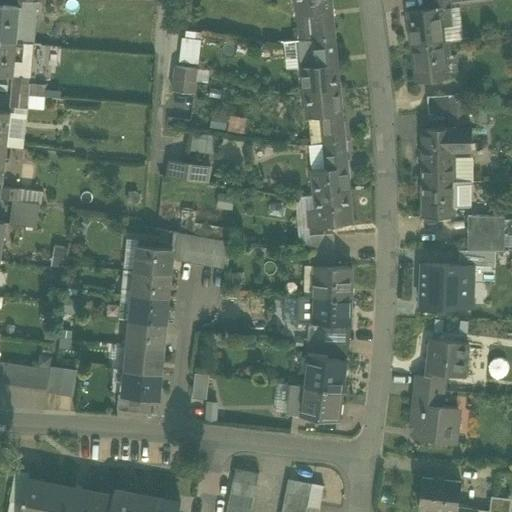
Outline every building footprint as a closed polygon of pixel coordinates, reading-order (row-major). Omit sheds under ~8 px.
[(332,11),(330,0),(295,0),(297,14),(311,13),(332,11)] [(454,7),(453,2),(452,0),(433,0),(434,9),(439,8),(451,8),(454,7)] [(32,43),(36,1),(19,1),(18,8),(16,42),(32,43)] [(0,6),(0,40),(16,42),(18,8),(0,6)] [(454,7),(451,8),(453,25),(441,27),(443,42),(463,40),(459,7),(454,7)] [(408,12),(412,46),(443,42),(441,27),(439,8),(434,9),(408,12)] [(439,8),(441,27),(453,25),(451,8),(439,8)] [(311,13),(314,39),(334,37),(333,23),(332,17),(332,11),(311,13)] [(296,14),(299,40),(314,39),(311,13),(297,14),(296,14)] [(336,55),(334,37),(314,39),(316,66),(337,63),(336,55)] [(179,66),(198,69),(201,40),(182,38),(179,66)] [(299,40),(301,67),(316,66),(314,39),(299,40)] [(0,74),(13,76),(16,42),(0,40),(0,74)] [(286,69),(301,67),(299,40),(284,41),(286,69)] [(16,42),(13,76),(29,77),(32,43),(16,42)] [(447,76),(443,42),(412,46),(416,80),(447,76)] [(304,92),(305,92),(339,89),(337,63),(316,66),(301,67),(304,92)] [(176,66),(174,79),(173,91),(195,94),(196,82),(198,69),(179,66),(176,66)] [(198,69),(196,82),(208,83),(209,70),(198,69)] [(11,94),(28,95),(29,83),(12,82),(11,94)] [(45,84),(29,83),(28,95),(44,97),(45,84)] [(342,114),(339,89),(305,92),(307,118),(308,117),(321,116),(342,114)] [(10,106),(28,107),(28,95),(11,94),(10,106)] [(44,97),(28,95),(28,107),(43,108),(44,97)] [(428,97),(429,114),(450,112),(449,100),(450,100),(449,96),(428,97)] [(449,100),(450,112),(467,111),(466,99),(450,100),(449,100)] [(10,112),(6,146),(24,148),(28,107),(10,106),(10,112)] [(0,111),(0,145),(6,146),(10,112),(0,111)] [(467,123),(467,111),(450,112),(450,124),(467,123)] [(228,116),(212,113),(209,128),(225,130),(228,116)] [(321,116),(324,143),(344,141),(342,114),(321,116)] [(228,116),(225,130),(245,134),(247,119),(228,116)] [(310,144),(324,143),(321,116),(308,117),(310,144)] [(422,129),(423,182),(454,182),(454,151),(472,151),(471,128),(422,129)] [(219,141),(198,138),(196,151),(217,154),(219,141)] [(347,167),(344,141),(324,143),(326,169),(347,167)] [(309,144),(312,170),(326,169),(324,143),(310,144),(309,144)] [(170,178),(191,181),(191,180),(194,167),(172,164),(170,178)] [(194,167),(191,180),(209,183),(211,170),(194,167)] [(312,170),(314,196),(349,192),(347,167),(326,169),(312,170)] [(455,216),(455,207),(454,182),(423,182),(423,216),(455,216)] [(471,182),(454,182),(455,207),(471,207),(471,182)] [(1,198),(13,200),(18,200),(19,188),(2,186),(1,198)] [(18,200),(39,203),(41,191),(19,188),(18,200)] [(236,195),(219,192),(216,208),(233,211),(236,195)] [(314,196),(316,216),(317,227),(352,223),(349,192),(314,196)] [(316,216),(314,196),(294,198),(299,246),(311,244),(310,235),(309,227),(308,216),(316,216)] [(39,203),(18,200),(13,200),(10,225),(36,228),(39,203)] [(220,239),(232,241),(234,231),(208,226),(208,223),(197,221),(197,225),(195,224),(198,211),(179,208),(175,231),(185,233),(197,235),(209,237),(220,239)] [(309,227),(317,227),(316,216),(308,216),(309,227)] [(496,251),(504,251),(505,216),(469,216),(468,250),(496,251)] [(172,259),(181,260),(185,233),(175,231),(174,231),(172,248),(173,248),(172,259)] [(197,235),(185,233),(181,260),(193,262),(197,235)] [(311,249),(334,250),(333,234),(310,235),(311,244),(311,249)] [(209,237),(197,235),(193,262),(204,264),(209,237)] [(220,239),(209,237),(204,264),(215,266),(220,239)] [(137,270),(140,240),(126,239),(123,269),(137,270)] [(232,241),(220,239),(215,266),(228,269),(232,241)] [(140,240),(137,270),(171,274),(172,259),(173,248),(172,248),(160,247),(160,242),(140,240)] [(51,267),(65,269),(68,248),(54,245),(51,267)] [(312,262),(337,263),(337,250),(312,250),(312,262)] [(460,250),(459,265),(474,265),(496,266),(496,251),(468,250),(460,250)] [(459,265),(422,264),(421,306),(466,307),(467,283),(473,284),(474,265),(459,265)] [(315,297),(316,268),(305,267),(304,296),(315,297)] [(315,297),(319,297),(352,298),(353,269),(316,268),(315,297)] [(134,295),(137,270),(123,269),(121,294),(134,295)] [(137,270),(134,295),(168,299),(171,274),(137,270)] [(134,295),(121,294),(119,319),(132,320),(134,295)] [(134,295),(132,320),(166,323),(168,299),(134,295)] [(283,323),(297,323),(298,296),(284,295),(283,323)] [(304,296),(298,296),(297,323),(318,324),(319,297),(315,297),(304,296)] [(351,325),(352,298),(319,297),(318,324),(351,325)] [(82,300),(66,298),(64,312),(80,314),(82,300)] [(132,320),(129,345),(163,348),(166,323),(132,320)] [(335,326),(333,341),(350,342),(351,328),(335,326)] [(308,328),(307,339),(330,341),(331,330),(308,328)] [(329,353),(330,341),(307,339),(306,351),(329,353)] [(348,357),(350,342),(333,341),(332,356),(348,357)] [(446,376),(464,378),(467,344),(433,341),(430,374),(446,376)] [(129,345),(127,370),(161,373),(163,348),(129,345)] [(309,386),(341,390),(345,360),(313,356),(309,386)] [(4,383),(15,385),(18,364),(7,362),(4,383)] [(15,385),(25,387),(29,366),(18,364),(15,385)] [(50,369),(29,366),(25,387),(47,390),(50,369)] [(47,390),(60,392),(64,369),(50,367),(50,369),(47,390)] [(77,371),(64,369),(60,392),(73,394),(73,392),(77,371)] [(159,398),(161,373),(127,370),(125,393),(125,394),(153,397),(159,398)] [(195,373),(192,397),(206,399),(209,375),(195,373)] [(417,376),(416,387),(444,390),(446,376),(430,374),(430,377),(417,376)] [(301,417),(337,422),(341,390),(309,386),(292,384),(288,414),(301,416),(301,417)] [(443,407),(444,390),(416,387),(414,404),(443,407)] [(125,394),(125,393),(119,393),(117,410),(152,413),(153,397),(125,394)] [(219,402),(207,401),(205,420),(217,421),(219,402)] [(423,442),(455,445),(459,409),(443,407),(414,404),(412,428),(424,430),(423,442)] [(12,495),(23,497),(27,477),(28,471),(17,469),(12,495)] [(226,511),(250,511),(258,473),(235,469),(226,511)] [(20,511),(43,511),(50,481),(27,477),(23,497),(20,511)] [(422,509),(445,511),(445,510),(459,511),(459,508),(462,483),(425,479),(425,478),(423,478),(420,509),(422,509)] [(288,479),(281,511),(306,511),(308,507),(312,484),(288,479)] [(43,511),(66,511),(71,485),(50,481),(43,511)] [(324,486),(312,484),(308,507),(320,509),(324,486)] [(66,511),(88,511),(93,490),(71,485),(66,511)] [(110,511),(133,511),(137,493),(116,489),(115,494),(110,511)] [(110,511),(115,494),(93,490),(88,511),(110,511)] [(133,511),(155,511),(159,497),(137,493),(133,511)] [(178,511),(180,502),(159,497),(155,511),(178,511)] [(502,511),(500,511),(502,498),(491,497),(490,511),(489,511),(502,511)] [(510,511),(511,501),(511,499),(502,498),(500,511),(502,511),(510,511)]
